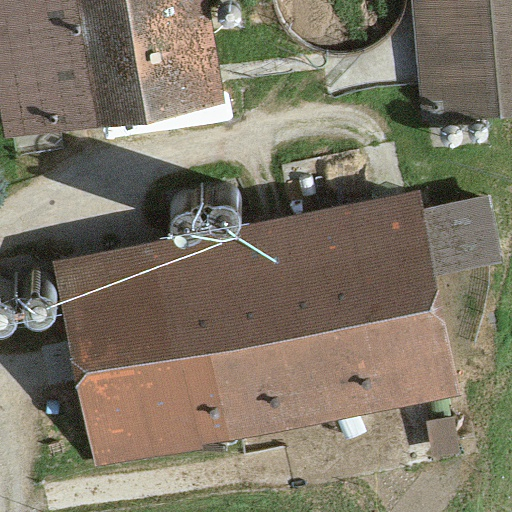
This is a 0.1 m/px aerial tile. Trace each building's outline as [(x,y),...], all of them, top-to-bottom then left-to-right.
[(224,92),(208,0),(0,0),(0,103),(4,129),(224,92)] [(511,0),(414,0),(425,112),(511,103),(511,0)] [(419,174),(53,248),(97,460),(204,438),(203,434),(464,381),(441,263),(504,251),(490,183),(423,197),(419,174)] [(215,205),(219,208),(225,209),(230,209),(234,207),(238,203),(241,198),(241,193),(240,188),(238,184),(234,180),(229,178),(224,178),(219,179),(215,182),(211,186),(210,191),(210,196),(212,201),(215,205)] [(177,213),(181,215),(186,217),(191,216),(196,214),(200,210),(202,206),(203,201),(202,196),(200,191),(196,188),(191,185),(186,185),(181,186),(176,189),(173,194),(172,199),(172,204),(174,209),(177,213)] [(29,300),(33,303),(38,304),(43,303),(48,301),(52,298),(54,293),(55,288),(54,283),(51,278),(48,275),(43,273),(38,272),(33,274),(28,277),(25,281),(23,286),(24,291),(25,296),(29,300)] [(0,310),(4,310),(9,308),(13,304),(15,300),(16,295),(15,290),(12,285),(9,282),(4,280),(0,279),(0,310)]
